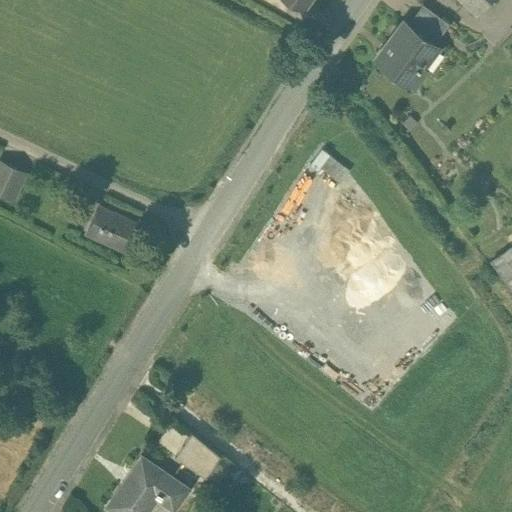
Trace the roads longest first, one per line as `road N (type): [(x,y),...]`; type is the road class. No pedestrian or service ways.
road 1 (track): [(352,197),(387,212),(417,240),(432,263),(431,281),(344,425),(312,448),(290,442),(239,399),(226,355),(306,221),(331,200)]
road 2 (secondary): [(42,511),(211,234)]
road 3 (secondary): [(211,234),(361,0)]
road 4 (unclassified): [(211,234),(0,135)]
